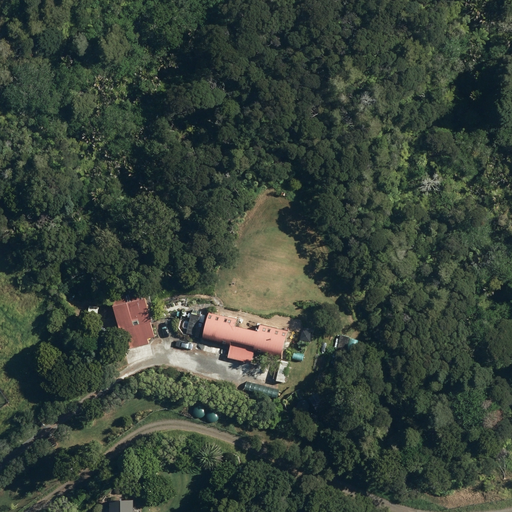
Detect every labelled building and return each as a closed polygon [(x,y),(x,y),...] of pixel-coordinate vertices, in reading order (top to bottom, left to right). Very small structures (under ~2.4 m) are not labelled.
[(152,288),(118,295),(130,348),(152,343),(150,337),(158,335),(155,320),(156,320),(153,292),(152,288)] [(199,335),(203,314),(193,312),(190,333),(199,335)] [(212,312),(206,339),(234,345),(231,356),(254,361),(257,350),(285,357),(291,330),(212,312)] [(352,337),(342,335),(333,374),(343,376),(352,337)] [(286,383),(291,362),(283,360),(278,381),(286,383)] [(319,390),(310,396),(320,411),(329,405),(319,390)] [(136,511),(136,499),(114,499),(113,511),(136,511)]
